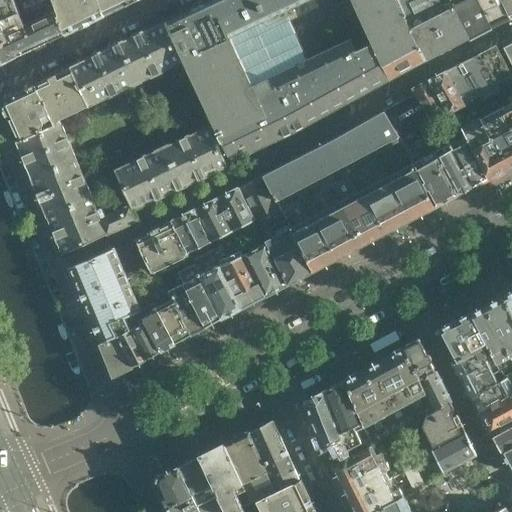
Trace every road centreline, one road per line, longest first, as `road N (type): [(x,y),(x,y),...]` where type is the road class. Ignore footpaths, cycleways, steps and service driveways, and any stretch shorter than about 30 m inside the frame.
road 1 (residential): [(511,195),(130,395),(116,413)]
road 2 (residential): [(418,313),(511,493)]
road 3 (residential): [(176,0),(2,80)]
road 4 (residential): [(129,447),(152,449),(278,384)]
road 5 (residential): [(278,384),(418,313)]
road 6 (residential): [(338,511),(278,384)]
